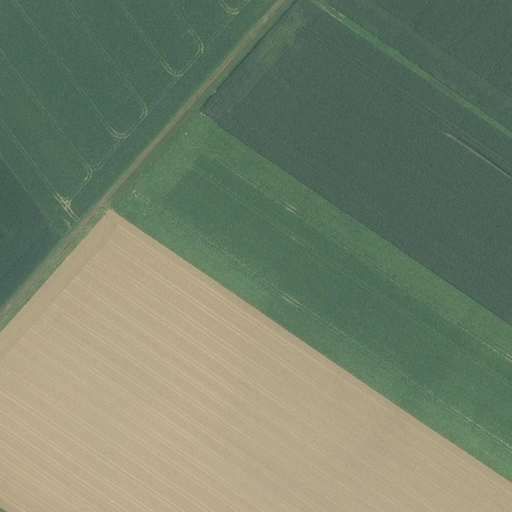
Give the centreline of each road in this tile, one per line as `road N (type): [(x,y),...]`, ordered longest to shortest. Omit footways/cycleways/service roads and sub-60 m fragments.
road 1 (track): [(292,0),(0,331)]
road 2 (track): [(511,132),(311,0)]
